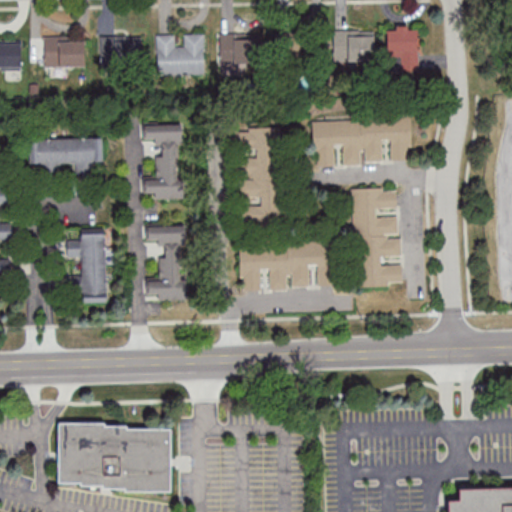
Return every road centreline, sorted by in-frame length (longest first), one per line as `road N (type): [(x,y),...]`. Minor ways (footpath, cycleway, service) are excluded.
road 1 (tertiary): [(0,369),(511,353)]
road 2 (residential): [(455,356),(447,209),(453,0)]
road 3 (residential): [(233,362),(219,268),(214,126)]
road 4 (residential): [(141,365),(132,136)]
